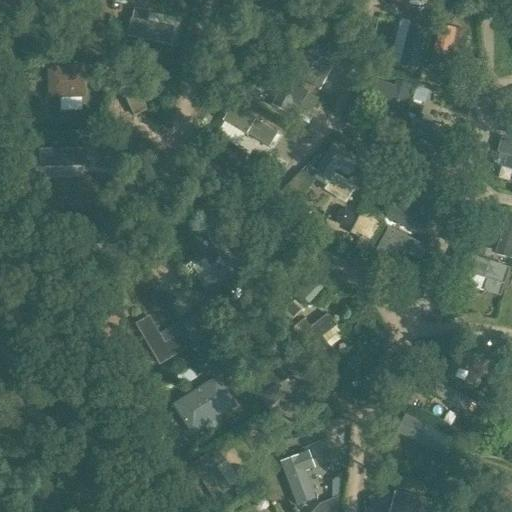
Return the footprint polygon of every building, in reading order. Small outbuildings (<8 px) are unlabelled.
[(50,0),(33,0),(37,10),(52,5),(50,0)] [(288,0),(249,0),(248,4),(272,14),(266,30),(283,37),(297,3),(288,0)] [(458,0),(457,0),(455,11),(465,13),(467,2),(458,0)] [(131,20),(127,38),(170,46),(174,28),(173,28),(147,23),(132,20),(131,20)] [(412,22),(401,67),(416,70),(427,26),(412,22)] [(438,27),(430,63),(444,66),(448,48),(452,30),(438,27)] [(292,46),(280,68),(319,90),(333,65),(320,57),(317,61),(292,46)] [(84,66),(47,67),(48,99),(85,98),(84,66)] [(270,72),(262,88),(277,97),(273,105),(288,113),(292,105),(299,108),(300,106),(307,92),(270,72)] [(127,74),(113,81),(132,119),(145,112),(127,74)] [(369,78),(364,96),(387,104),(381,125),(398,130),(412,86),(396,81),(394,86),(369,78)] [(416,88),(413,99),(423,103),(427,91),(416,88)] [(307,92),(300,106),(311,111),(318,98),(307,92)] [(412,104),(409,115),(412,116),(414,116),(418,117),(421,107),(412,104)] [(231,107),(223,120),(269,148),(277,135),(231,107)] [(416,118),(412,134),(456,147),(460,131),(416,118)] [(388,136),(380,146),(393,156),(401,146),(388,136)] [(511,142),(500,139),(496,153),(511,157),(511,181),(511,182),(511,181),(511,142)] [(332,142),(311,178),(347,199),(357,182),(350,177),(360,159),(332,142)] [(424,148),(420,159),(430,163),(434,152),(424,148)] [(381,151),(373,159),(382,166),(389,157),(381,151)] [(377,166),(367,183),(376,189),(386,171),(377,166)] [(419,171),(413,184),(446,199),(452,186),(419,171)] [(401,187),(396,196),(407,202),(412,192),(401,187)] [(356,251),(374,212),(353,202),(345,219),(338,216),(328,238),(356,251)] [(392,204),(385,219),(420,236),(427,221),(392,204)] [(511,216),(507,216),(496,255),(511,259),(511,258),(511,216)] [(219,266),(195,280),(204,294),(244,270),(217,225),(202,234),(219,262),(219,266)] [(107,226),(73,244),(79,255),(76,256),(82,269),(119,249),(107,226)] [(386,229),(372,256),(389,265),(396,251),(419,262),(426,249),(386,229)] [(463,237),(460,249),(472,253),(476,241),(463,237)] [(480,248),(478,258),(489,262),(492,251),(480,248)] [(468,255),(462,272),(486,280),(482,292),(500,298),(510,269),(489,262),(478,258),(468,255)] [(373,269),(368,275),(378,283),(383,276),(373,269)] [(291,302),(282,313),(291,321),(301,310),(291,302)] [(224,305),(210,314),(216,325),(230,316),(224,305)] [(304,319),(294,327),(327,369),(339,359),(322,337),(336,326),(327,314),(310,328),(304,319)] [(147,318),(133,326),(157,367),(186,351),(177,336),(163,345),(147,318)] [(192,319),(181,325),(193,347),(204,341),(192,319)] [(457,352),(451,367),(488,381),(493,366),(457,352)] [(296,358),(248,386),(255,399),(303,370),(296,358)] [(511,365),(500,401),(511,405),(511,365)] [(216,378),(173,406),(192,434),(235,406),(216,378)] [(438,383),(431,394),(453,407),(465,414),(472,402),(438,383)] [(404,393),(399,401),(410,408),(415,400),(404,393)] [(405,414),(395,433),(443,457),(452,438),(405,414)] [(487,441),(484,451),(495,454),(497,444),(487,441)] [(216,449),(191,465),(213,500),(230,489),(216,467),(224,462),(216,449)] [(308,451),(280,462),(296,505),(315,498),(305,472),(314,468),(308,451)] [(430,468),(423,482),(431,486),(439,472),(430,468)] [(511,480),(489,468),(483,481),(511,496),(511,480)] [(394,491),(389,511),(427,511),(431,500),(394,491)]
